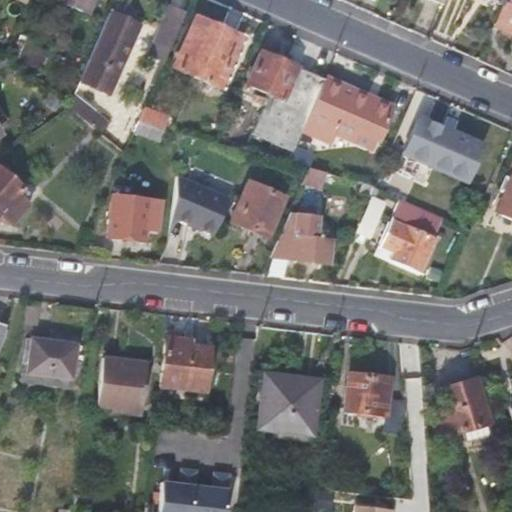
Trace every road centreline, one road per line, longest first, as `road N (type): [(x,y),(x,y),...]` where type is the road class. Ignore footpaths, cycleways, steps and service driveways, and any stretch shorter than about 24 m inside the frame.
road 1 (residential): [(0,273),(435,324),(511,304)]
road 2 (residential): [(511,103),(274,0)]
